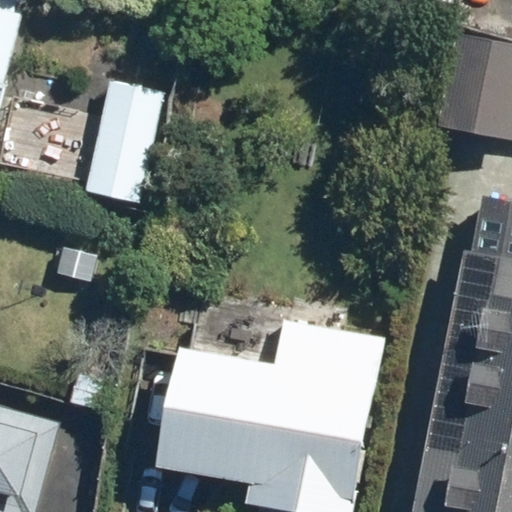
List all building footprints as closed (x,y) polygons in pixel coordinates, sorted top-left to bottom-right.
[(0,116),(27,9),(0,2),(0,116)] [(511,40),(467,32),(449,118),(511,130),(511,40)] [(167,94),(117,83),(93,189),(143,200),(167,94)] [(511,511),(511,198),(490,194),(480,246),(474,246),(424,505),(462,511),(511,511)] [(280,366),(191,349),(171,457),(264,475),(259,499),(327,511),(357,511),(391,336),(290,317),(280,366)] [(35,511),(60,420),(0,403),(0,511),(35,511)]
